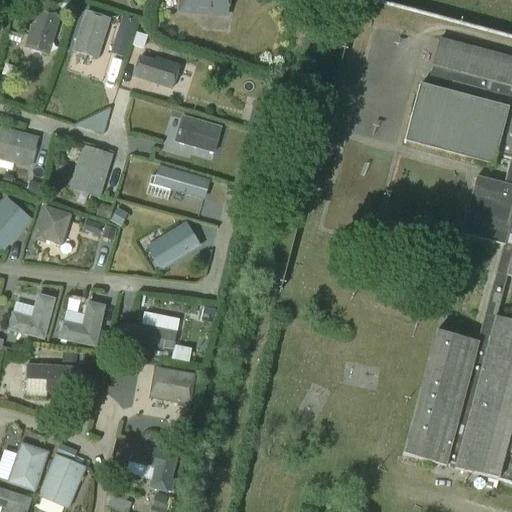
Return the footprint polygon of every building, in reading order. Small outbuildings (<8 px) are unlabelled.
[(178,0),(177,12),(229,18),(230,0),(178,0)] [(63,1),(60,9),(73,13),(76,5),(63,1)] [(30,25),(23,48),(48,56),(60,17),(38,10),(33,26),(30,25)] [(85,14),(71,52),(97,61),(110,23),(85,14)] [(122,18),(111,54),(126,59),(138,23),(122,18)] [(511,59),(438,40),(432,69),(455,75),(449,97),(419,89),(405,142),(492,165),(495,156),(510,160),(503,185),(475,178),(460,235),(502,246),(476,344),(434,333),(401,456),(445,468),(446,463),(454,465),(453,470),(474,475),(511,485),(511,433),(510,433),(511,424),(511,323),(495,319),(506,277),(511,278),(511,59)] [(139,57),(132,78),(171,91),(179,66),(155,58),(154,61),(139,57)] [(181,118),(174,143),(214,155),(221,130),(181,118)] [(0,128),(0,161),(30,169),(38,138),(0,128)] [(82,147),(69,191),(99,200),(113,156),(82,147)] [(158,167),(152,186),(203,201),(209,182),(158,167)] [(236,170),(232,183),(243,186),(246,174),(236,170)] [(31,181),(27,194),(37,197),(41,183),(31,181)] [(226,187),(224,196),(240,200),(242,190),(226,187)] [(6,199),(0,206),(0,250),(3,253),(31,220),(6,199)] [(100,205),(96,216),(109,220),(112,209),(100,205)] [(44,207),(33,240),(45,244),(46,242),(61,247),(71,216),(44,207)] [(117,209),(110,221),(118,225),(125,213),(117,209)] [(86,219),(82,231),(97,236),(101,224),(86,219)] [(185,223),(145,248),(160,273),(200,248),(185,223)] [(105,226),(102,236),(114,239),(117,230),(105,226)] [(11,313),(6,331),(44,341),(55,299),(36,295),(30,318),(11,313)] [(61,322),(57,340),(95,348),(104,306),(86,303),(81,326),(61,322)] [(123,323),(119,343),(172,353),(176,334),(123,323)] [(62,354),(62,362),(76,363),(76,354),(62,354)] [(86,356),(82,376),(99,379),(103,359),(86,356)] [(25,366),(25,381),(45,382),(44,393),(73,394),(75,369),(25,366)] [(154,371),(149,399),(186,406),(191,378),(154,371)] [(170,430),(168,442),(179,444),(181,432),(170,430)] [(19,444),(6,484),(35,494),(48,453),(19,444)] [(131,446),(127,462),(154,470),(149,489),(164,493),(174,458),(131,446)] [(39,495),(37,499),(67,511),(85,469),(55,456),(54,458),(45,481),(39,495)] [(0,489),(0,509),(8,511),(7,511),(27,511),(31,500),(0,489)] [(95,505),(116,510),(119,498),(98,492),(95,505)] [(156,494),(150,511),(166,511),(171,499),(156,494)]
